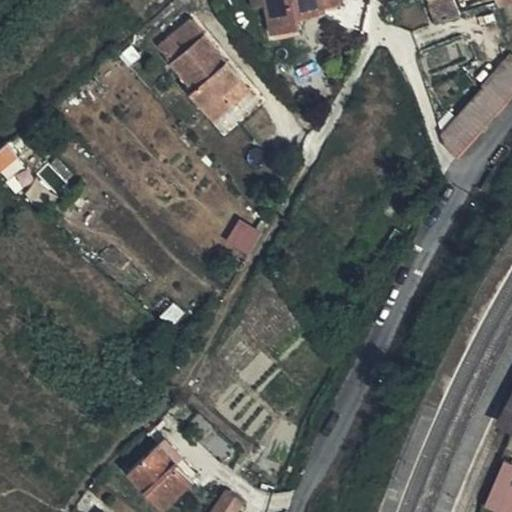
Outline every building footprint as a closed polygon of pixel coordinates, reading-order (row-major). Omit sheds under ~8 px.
[(336,3),(335,0),(260,0),(256,1),(262,33),(291,27),(289,18),(321,11),(320,7),(336,3)] [(420,0),(432,23),(456,15),(448,0),(420,0)] [(214,93),(233,76),(184,18),(150,45),(184,86),(180,90),(205,120),(223,104),(214,93)] [(511,86),(511,73),(508,59),(506,53),(434,130),(438,144),(449,154),(492,107),(511,86)] [(243,88),(233,76),(214,93),(223,104),(243,88)] [(0,160),(9,153),(0,142),(0,160)] [(1,167),(8,181),(28,171),(21,157),(1,167)] [(187,478),(152,442),(120,473),(156,508),(187,478)] [(511,511),(511,458),(503,456),(488,504),(511,511)] [(232,511),(237,505),(220,492),(205,511),(232,511)]
